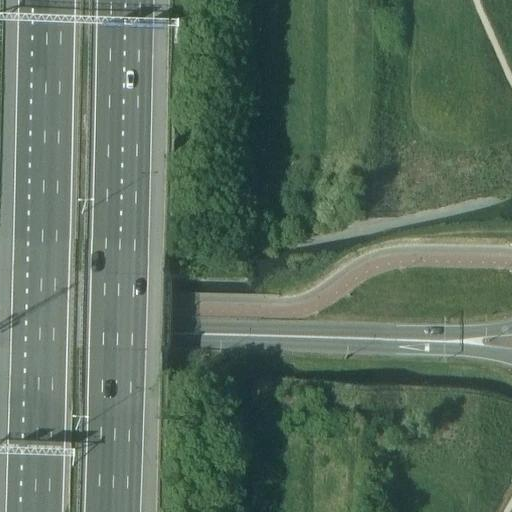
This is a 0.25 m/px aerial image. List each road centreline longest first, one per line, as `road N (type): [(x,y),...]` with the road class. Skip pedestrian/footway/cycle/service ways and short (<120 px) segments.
road 1 (motorway): [(51,0),(39,511)]
road 2 (motorway): [(110,511),(121,0)]
road 3 (tertiary): [(0,328),(441,342)]
